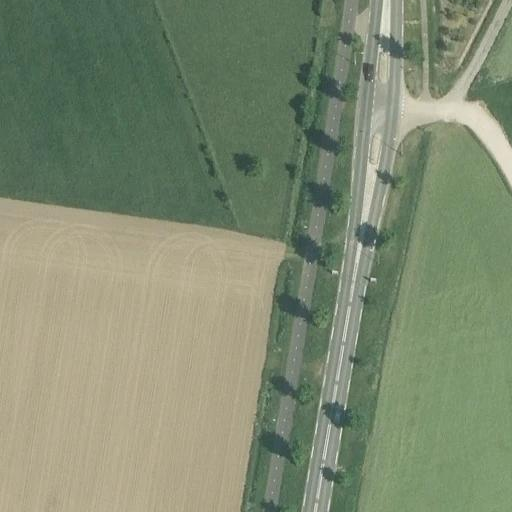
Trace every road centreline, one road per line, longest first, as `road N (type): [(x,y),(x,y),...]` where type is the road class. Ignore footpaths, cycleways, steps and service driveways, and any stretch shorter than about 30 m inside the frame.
road 1 (secondary): [(314,511),(378,119),(384,0)]
road 2 (track): [(378,119),(441,110),(476,65),(507,0)]
